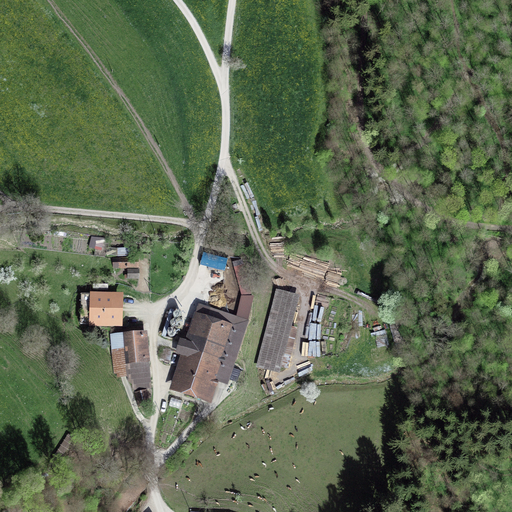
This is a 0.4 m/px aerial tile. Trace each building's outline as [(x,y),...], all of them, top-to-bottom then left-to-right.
[(89,246),(103,249),(106,238),(92,234),(89,246)] [(225,272),(228,260),(206,254),(203,266),(225,272)] [(136,257),(113,260),(115,270),(138,268),(136,257)] [(296,299),(276,294),(257,367),(277,372),(278,366),(285,368),(288,359),(281,357),(296,299)] [(119,301),(84,300),(83,321),(119,321),(119,301)] [(248,322),(204,307),(191,345),(174,339),(170,349),(188,356),(177,388),(203,397),(209,379),(214,381),(215,377),(227,381),(248,322)] [(121,337),(119,339),(121,363),(128,380),(132,380),(133,390),(148,388),(144,335),(121,337)] [(146,392),(137,394),(139,405),(149,403),(146,392)] [(136,472),(109,510),(111,511),(127,511),(150,482),(143,477),(136,472)]
